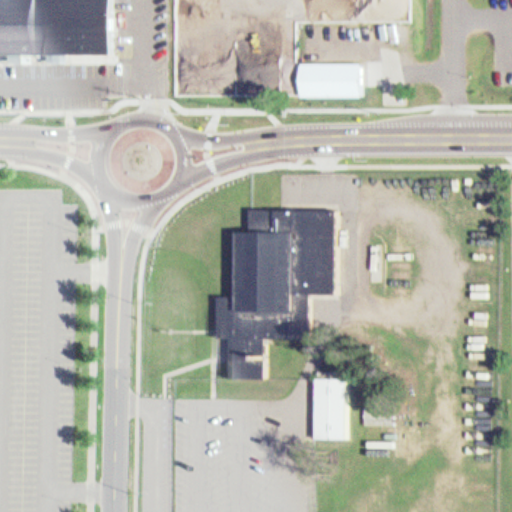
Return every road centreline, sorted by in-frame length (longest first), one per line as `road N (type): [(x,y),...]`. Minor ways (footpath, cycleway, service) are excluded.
road 1 (tertiary): [(118,511),(122,267)]
road 2 (secondary): [(511,134),(293,135)]
road 3 (secondary): [(164,185),(206,159),(293,135)]
road 4 (secondary): [(293,135),(202,134),(165,122)]
